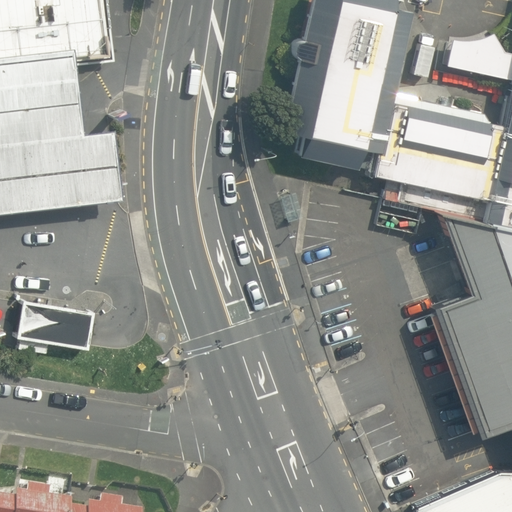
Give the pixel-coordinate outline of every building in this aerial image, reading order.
[(0,0),(0,56),(99,46),(93,0),(0,0)] [(368,157),(382,101),(402,3),(388,0),(314,0),(285,139),(368,157)] [(0,204),(114,192),(106,123),(75,126),(65,42),(0,48),(0,204)] [(511,86),(504,128),(484,213),(511,219),(511,86)] [(364,192),(484,213),(504,128),(382,101),(364,192)] [(292,190),(277,194),(285,220),(299,215),(292,190)] [(511,428),(511,224),(433,207),(464,288),(425,302),(427,309),(422,311),(464,428),(469,426),(471,433),(509,419),(511,428)] [(88,306),(17,293),(10,331),(82,344),(88,306)] [(511,511),(511,471),(492,471),(423,499),(407,506),(410,511),(511,511)] [(0,511),(135,511),(137,503),(0,483),(0,511)]
